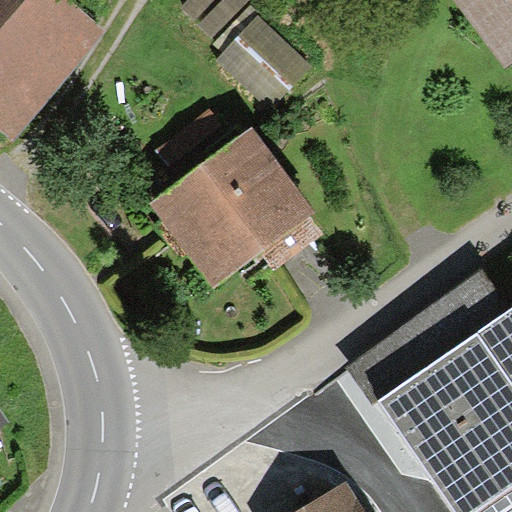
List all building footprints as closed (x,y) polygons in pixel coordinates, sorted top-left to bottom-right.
[(102,40),(54,0),(0,0),(0,128),(15,142),(102,40)] [(245,0),(165,0),(165,1),(217,47),(253,6),(245,0)] [(511,0),(457,0),(511,70),(511,0)] [(260,19),(217,65),(275,113),(317,67),(260,19)] [(256,130),(153,206),(216,292),(263,255),(279,275),(328,236),(313,217),(319,212),(256,130)] [(511,511),(511,307),(486,270),(350,363),(375,406),(381,401),(457,511),(511,511)] [(0,403),(0,432),(14,422),(0,403)] [(369,511),(352,484),(307,511),(369,511)]
